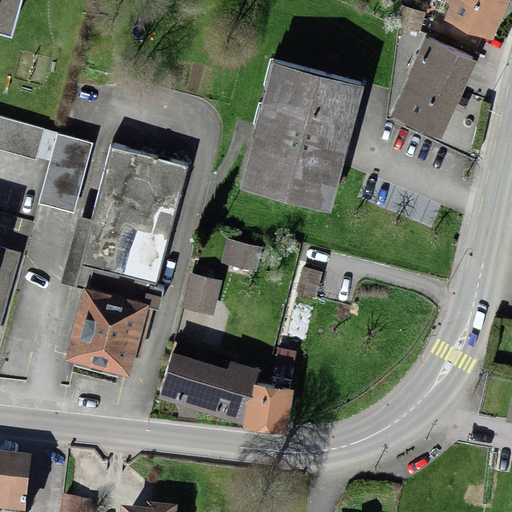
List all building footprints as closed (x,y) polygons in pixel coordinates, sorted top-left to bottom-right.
[(0,0),(0,27),(9,30),(17,0),(0,0)] [(453,0),(449,12),(493,30),(505,0),(453,0)] [(428,33),(394,108),(438,128),(473,53),(428,33)] [(278,48),(247,174),(331,195),(363,69),(278,48)] [(0,114),(0,145),(48,159),(56,131),(0,114)] [(56,131),(48,159),(36,198),(72,208),(91,141),(56,131)] [(95,215),(84,257),(155,275),(185,158),(114,140),(95,215)] [(84,257),(95,215),(78,211),(61,276),(78,280),(84,257)] [(192,269),(183,300),(207,307),(216,275),(192,269)] [(126,361),(145,295),(87,278),(68,344),(126,361)] [(305,327),(301,342),(322,347),(326,333),(305,327)] [(229,363),(174,345),(161,384),(241,411),(257,361),(232,353),(229,363)] [(285,416),(292,379),(255,373),(248,410),(285,416)] [(21,458),(0,455),(0,506),(24,509),(28,477),(19,476),(21,458)] [(56,511),(74,511),(75,498),(57,497),(56,511)]
